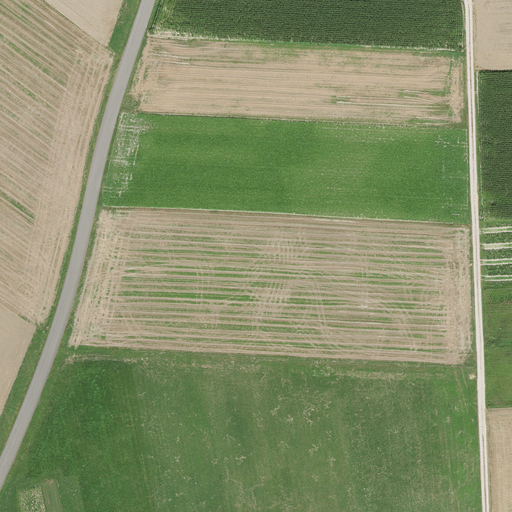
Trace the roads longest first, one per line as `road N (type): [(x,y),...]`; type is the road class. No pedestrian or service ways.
road 1 (track): [(465,0),(484,511)]
road 2 (tertiary): [(0,469),(51,340),(112,98),(147,0)]
